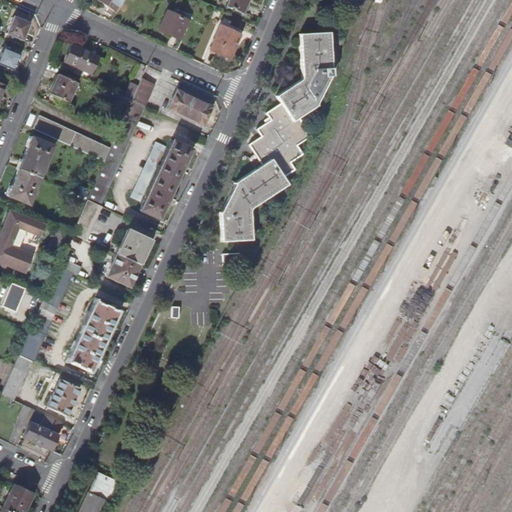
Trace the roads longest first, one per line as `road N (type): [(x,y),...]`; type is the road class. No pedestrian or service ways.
road 1 (residential): [(243,96),(63,483)]
road 2 (residential): [(58,11),(243,96)]
road 3 (residential): [(0,157),(58,11)]
